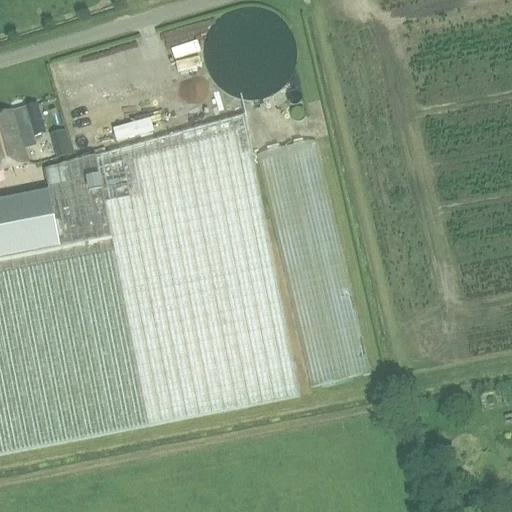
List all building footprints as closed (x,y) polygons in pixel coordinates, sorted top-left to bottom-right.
[(272,92),(272,104),(291,103),(291,91),(272,92)] [(13,113),(0,116),(0,172),(28,164),(21,140),(23,140),(31,137),(32,138),(46,135),(37,104),(23,108),(23,109),(13,113)] [(243,119),(44,173),(65,250),(0,261),(0,456),(198,417),(299,397),(243,119)] [(114,145),(151,135),(148,122),(111,133),(114,145)] [(0,204),(0,261),(58,250),(48,195),(0,204)] [(479,424),(496,424),(496,413),(479,413),(479,424)]
